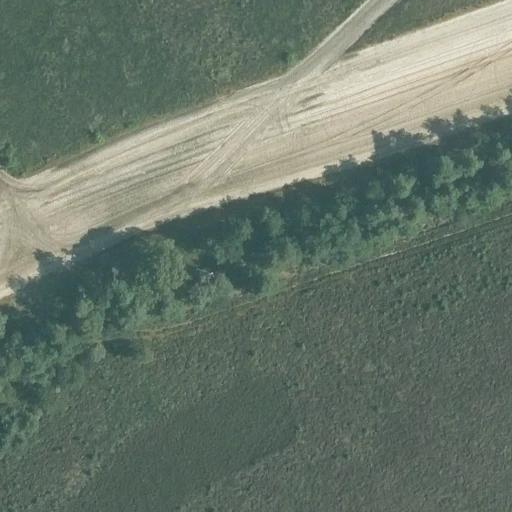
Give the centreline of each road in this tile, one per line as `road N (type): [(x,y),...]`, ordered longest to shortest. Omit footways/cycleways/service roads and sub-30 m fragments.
road 1 (track): [(0,419),(81,343),(180,329),(511,220)]
road 2 (unknown): [(241,93),(2,195)]
